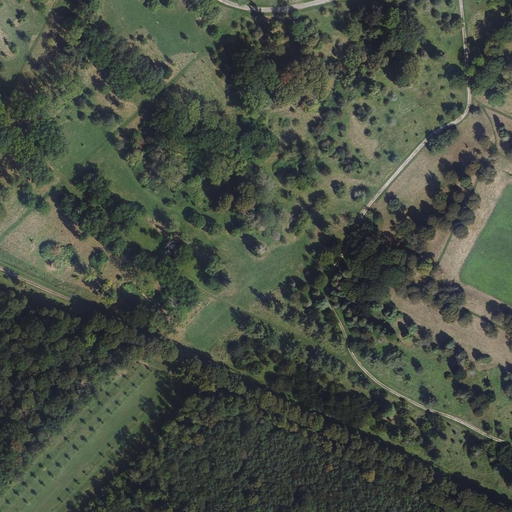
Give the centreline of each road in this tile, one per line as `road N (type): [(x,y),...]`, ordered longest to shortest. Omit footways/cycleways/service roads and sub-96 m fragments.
road 1 (track): [(355,363),(329,293),(361,217),(468,109),(459,0)]
road 2 (track): [(355,363),(185,277),(68,182)]
road 3 (track): [(511,321),(427,278),(494,146)]
road 4 (track): [(230,7),(68,182)]
road 5 (track): [(32,511),(167,363)]
road 6 (track): [(511,451),(378,390),(355,363)]
road 7 (track): [(56,0),(17,72),(0,125)]
